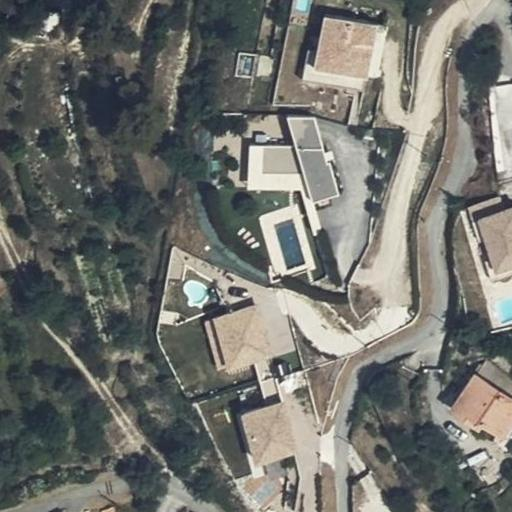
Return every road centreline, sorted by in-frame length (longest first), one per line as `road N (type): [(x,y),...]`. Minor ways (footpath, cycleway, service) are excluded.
road 1 (unclassified): [(495,9),(470,51),(467,153),(441,213),(444,314),(423,338),(373,362),(361,377),(343,445),(346,511)]
road 2 (residential): [(495,9),(455,13),(435,44),(390,249),(394,317),(346,343),(298,307)]
road 3 (unclassified): [(213,511),(167,484),(143,482),(27,511)]
